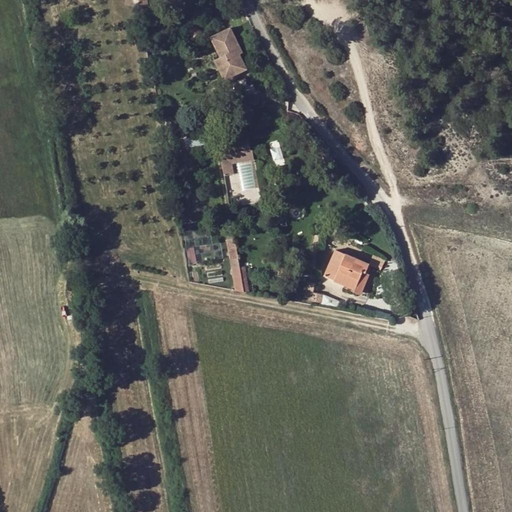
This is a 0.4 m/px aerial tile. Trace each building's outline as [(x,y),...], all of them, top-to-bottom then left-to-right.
[(147,2),(139,3),(142,18),(150,16),(147,2)] [(230,28),(210,38),(219,58),(230,78),(247,70),(239,55),(242,53),(230,28)] [(230,78),(219,58),(213,61),(223,81),(230,78)] [(204,145),(203,136),(184,139),(185,149),(204,145)] [(231,146),(218,148),(219,156),(232,153),(231,146)] [(252,150),(236,153),(237,161),(230,162),(231,165),(254,161),(252,150)] [(232,153),(219,156),(222,171),(232,170),(231,165),(230,162),(237,161),(236,153),(232,153)] [(204,230),(191,232),(193,239),(205,236),(204,230)] [(234,239),(226,240),(231,271),(239,270),(234,239)] [(194,248),(186,249),(189,265),(197,264),(194,248)] [(368,266),(334,251),(323,276),(355,289),(362,273),(365,275),(369,266),(368,266)] [(373,255),(368,266),(369,266),(381,271),(385,260),(373,255)] [(310,261),(309,270),(315,271),(317,262),(310,261)] [(239,270),(241,280),(243,293),(250,294),(245,269),(239,270)] [(241,280),(239,270),(231,271),(233,282),(241,280)] [(371,277),(365,275),(362,273),(355,289),(354,292),(363,296),(371,277)] [(241,280),(233,282),(234,291),(243,293),(241,280)] [(314,283),(306,282),(304,301),(321,303),(322,294),(313,293),(314,283)]
